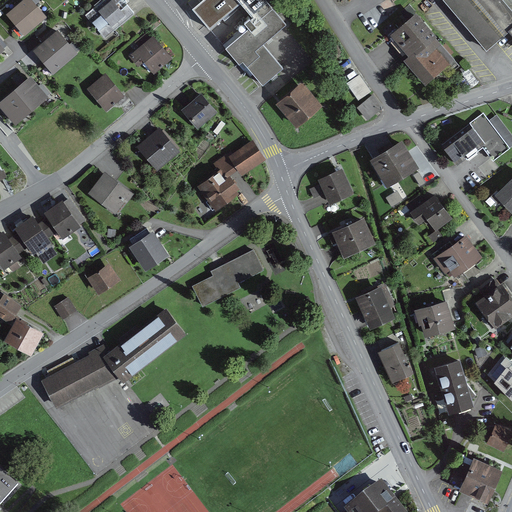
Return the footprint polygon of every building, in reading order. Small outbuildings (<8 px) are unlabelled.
[(34,0),(26,0),(9,15),(18,25),(20,22),(27,30),(40,20),(37,17),(42,13),(36,7),(39,5),(34,0)] [(98,0),(93,4),(113,28),(145,1),(143,0),(98,0)] [(240,62),(261,87),(284,67),(261,40),(284,21),(265,0),(203,0),(192,10),(208,28),(238,2),(249,15),(241,21),(246,26),(221,47),(236,65),(240,62)] [(448,0),(488,46),(511,25),(511,13),(500,0),(448,0)] [(393,35),(411,57),(424,57),(434,49),(439,44),(416,16),(393,35)] [(161,63),(179,48),(161,26),(137,45),(146,55),(151,51),(161,63)] [(78,51),(58,28),(33,49),(53,72),(78,51)] [(424,57),(411,57),(406,60),(426,84),(448,65),(434,49),(424,57)] [(49,95),(31,74),(0,99),(0,105),(15,123),(49,95)] [(121,96),(106,77),(91,89),(106,108),(121,96)] [(279,105),(296,124),(319,104),(302,85),(279,105)] [(181,118),(195,134),(214,118),(200,102),(181,118)] [(372,102),(356,113),(364,124),(379,112),(372,102)] [(440,150),(454,168),(464,161),(466,163),(481,152),(492,166),(510,153),(482,114),(463,128),(465,132),(440,150)] [(136,155),(155,175),(175,156),(156,136),(136,155)] [(369,163),(386,190),(414,173),(397,146),(369,163)] [(227,162),(238,179),(261,165),(250,148),(227,162)] [(195,191),(211,214),(236,197),(225,181),(230,178),(225,170),(195,191)] [(317,184),(329,209),(351,198),(339,174),(317,184)] [(88,200),(116,220),(132,198),(104,178),(88,200)] [(511,183),(494,200),(510,217),(511,215),(511,183)] [(406,217),(413,229),(422,224),(430,237),(424,241),(429,248),(438,243),(433,235),(448,225),(432,201),(406,217)] [(59,245),(78,232),(62,208),(43,221),(59,245)] [(29,260),(46,249),(30,224),(13,234),(29,260)] [(331,237),(342,262),(369,250),(357,225),(331,237)] [(0,274),(17,264),(1,238),(0,239),(0,274)] [(129,252),(146,276),(166,262),(150,238),(129,252)] [(436,258),(451,280),(478,263),(464,240),(436,258)] [(262,274),(253,254),(210,274),(212,278),(191,289),(201,311),(239,292),(236,287),(262,274)] [(88,281),(99,298),(119,286),(108,269),(88,281)] [(467,299),(489,333),(511,318),(511,300),(498,279),(467,299)] [(354,302),(366,331),(393,320),(382,291),(354,302)] [(0,300),(0,322),(7,327),(18,311),(1,299),(0,300)] [(66,304),(53,311),(61,324),(74,317),(66,304)] [(423,340),(447,333),(440,309),(416,316),(423,340)] [(121,386),(184,338),(166,315),(100,359),(98,353),(43,381),(56,410),(116,381),(121,386)] [(26,360),(39,336),(18,325),(5,349),(26,360)] [(378,355),(388,384),(409,377),(398,347),(378,355)] [(488,377),(501,388),(511,374),(511,360),(498,349),(495,352),(502,359),(488,377)] [(433,370),(443,415),(465,409),(454,365),(433,370)] [(496,425),(489,442),(503,448),(510,431),(496,425)] [(486,506),(499,474),(469,462),(456,493),(486,506)] [(0,508),(16,490),(0,476),(0,508)] [(399,511),(378,486),(341,511),(399,511)]
